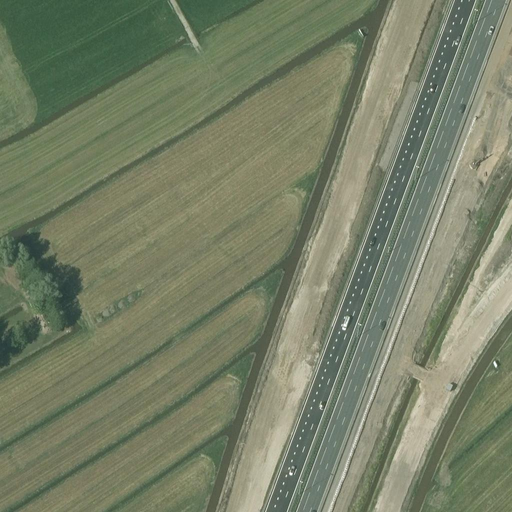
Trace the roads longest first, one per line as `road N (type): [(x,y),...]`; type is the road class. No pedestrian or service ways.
road 1 (motorway): [(306,511),(495,0)]
road 2 (motorway): [(316,511),(374,418),(511,107)]
road 3 (motorway): [(381,236),(279,511)]
road 4 (tertiary): [(394,511),(442,386),(511,282)]
road 5 (motorway): [(468,0),(381,236)]
road 6 (motorway): [(439,0),(381,236)]
